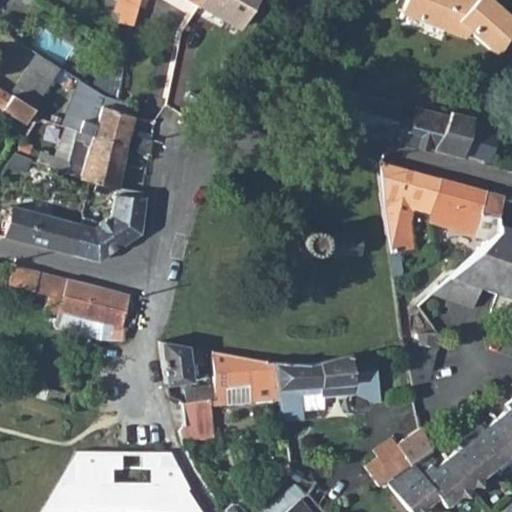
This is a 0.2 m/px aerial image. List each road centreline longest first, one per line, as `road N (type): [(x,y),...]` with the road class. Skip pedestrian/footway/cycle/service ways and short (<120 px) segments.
road 1 (residential): [(511,185),(378,149),(187,137),(162,158),(151,243)]
road 2 (residential): [(151,243),(159,395),(177,450),(216,511)]
road 3 (residential): [(151,243),(117,272),(0,247)]
